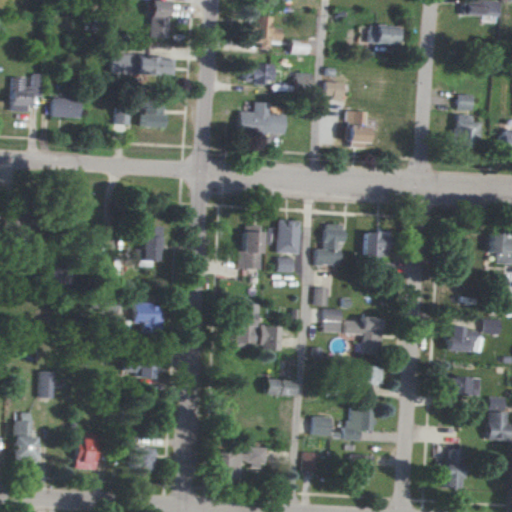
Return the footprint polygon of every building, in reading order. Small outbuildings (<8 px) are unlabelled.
[(164,38),(165,1),(146,0),(146,37),(164,38)] [(495,16),(495,0),(480,0),(479,0),(463,0),(463,15),(495,16)] [(276,40),(277,28),(267,27),(267,17),(245,16),(245,43),(255,43),(255,48),(265,48),(266,40),(276,40)] [(363,43),(398,44),(399,26),(364,25),(363,43)] [(107,74),(169,75),(169,56),(107,55),(107,74)] [(270,82),(270,64),(239,64),(239,82),(270,82)] [(38,73),(28,73),(27,86),(21,86),(21,78),(7,77),(6,111),(24,111),(25,96),(37,96),(38,73)] [(308,75),(291,75),(290,90),(308,90),(308,75)] [(320,98),(338,99),(339,82),(321,81),(320,98)] [(454,110),(470,110),(470,94),(455,94),(454,110)] [(48,117),(75,117),(76,98),(48,97),(48,117)] [(158,127),(159,100),(141,100),(140,114),(137,114),(137,126),(158,127)] [(280,134),(281,114),(266,113),(266,102),(250,102),(250,111),(235,111),(234,133),(280,134)] [(126,109),(112,109),(111,124),(126,125),(126,109)] [(362,148),(363,112),(344,111),(342,147),(362,148)] [(477,122),(467,122),(467,115),(452,115),(452,140),(476,140),(477,122)] [(498,152),(511,152),(511,130),(498,131),(498,152)] [(271,252),(294,253),(295,221),(272,220),(271,252)] [(311,248),(310,265),(334,266),(335,242),(339,242),(339,224),(319,224),(319,249),(311,248)] [(157,261),(158,226),(138,225),(137,260),(157,261)] [(256,268),(257,225),(239,225),(238,252),(233,252),(233,268),(256,268)] [(358,260),(372,260),(372,256),(382,257),(383,232),(360,231),(358,260)] [(491,253),(490,263),(511,263),(511,236),(484,236),(483,253),(491,253)] [(272,271),(287,272),(288,258),(272,257),(272,271)] [(322,306),(323,288),(310,287),(309,305),(322,306)] [(511,313),(511,293),(495,293),(494,313),(511,313)] [(113,313),(114,299),(97,299),(97,312),(113,313)] [(129,322),(137,322),(137,332),(156,333),(157,304),(129,303),(129,322)] [(275,326),(251,326),(252,304),(244,303),(244,312),(231,312),(229,347),(274,349),(275,326)] [(336,332),(337,309),(319,309),(319,331),(336,332)] [(376,317),(356,317),(356,320),(339,320),(340,334),(357,334),(357,353),(376,353),(376,317)] [(495,318),(478,318),(478,333),(494,333),(495,318)] [(472,331),(458,330),(458,326),(447,325),(446,336),(443,336),(442,350),(467,351),(467,341),(471,341),(472,331)] [(152,359),(121,358),(120,371),(134,372),(134,378),(151,378),(152,359)] [(377,366),(353,365),(352,384),(377,384),(377,366)] [(34,398),(50,399),(51,372),(35,371),(34,398)] [(474,396),(474,378),(437,376),(437,391),(446,392),(446,395),(474,396)] [(290,379),(261,379),(261,395),(289,396),(290,379)] [(503,397),(484,396),(483,439),(502,440),(503,397)] [(355,440),(356,430),(369,430),(370,408),(342,408),(341,440),(355,440)] [(8,459),(30,460),(31,437),(26,437),(27,412),(17,412),(16,420),(10,420),(8,459)] [(307,435),(325,435),(325,417),(308,416),(307,435)] [(131,446),(132,426),(121,426),(121,434),(116,434),(115,445),(131,446)] [(91,469),(93,433),(71,432),(70,469),(91,469)] [(262,447),(243,447),(243,451),(213,450),(212,476),(235,476),(236,461),(247,461),(247,466),(261,467),(262,447)] [(151,449),(126,449),(126,469),(151,469),(151,449)] [(458,489),(459,450),(433,449),(432,474),(438,474),(438,488),(458,489)] [(298,472),(313,472),(313,452),(298,452),(298,472)] [(367,455),(346,455),(346,484),(366,484),(367,455)]
